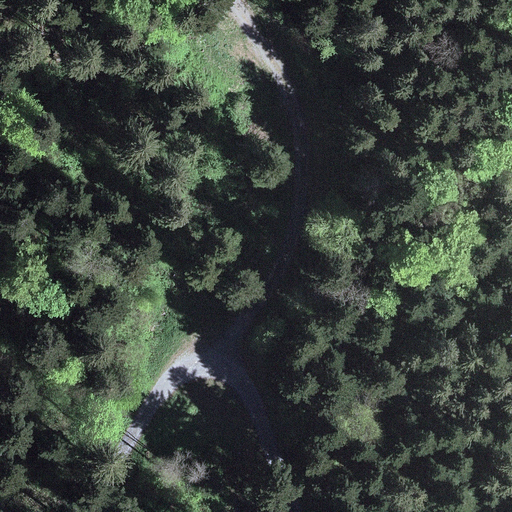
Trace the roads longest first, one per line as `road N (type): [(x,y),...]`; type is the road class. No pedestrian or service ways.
road 1 (track): [(84,511),(166,387),(195,356),(226,355),(245,375),(298,511)]
road 2 (track): [(226,355),(291,233),(312,164),(296,79),(248,0)]
